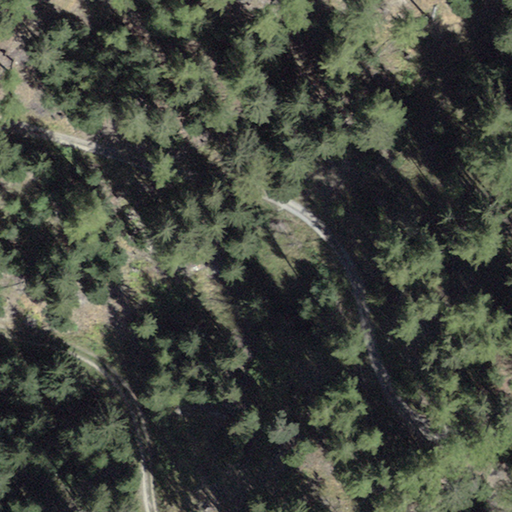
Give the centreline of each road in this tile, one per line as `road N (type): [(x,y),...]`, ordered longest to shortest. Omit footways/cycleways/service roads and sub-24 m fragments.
road 1 (track): [(511,438),(429,430),(389,409),(369,364),(357,289),(331,233),(290,196),(0,129)]
road 2 (track): [(150,511),(135,408),(107,361),(0,327)]
